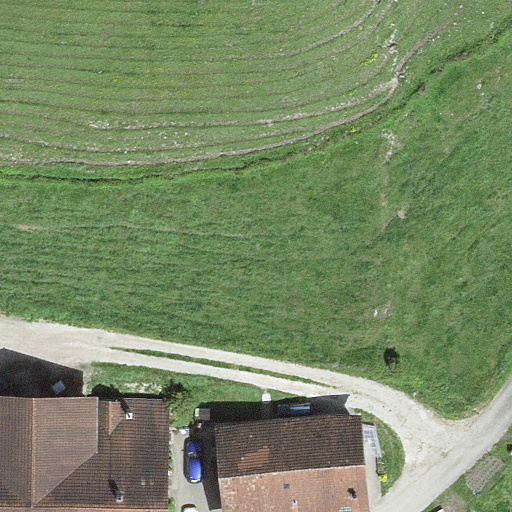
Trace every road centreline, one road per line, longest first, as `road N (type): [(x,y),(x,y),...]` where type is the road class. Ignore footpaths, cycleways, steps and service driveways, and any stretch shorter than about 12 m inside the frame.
road 1 (track): [(447,474),(382,412),(347,394),(226,366),(0,338)]
road 2 (residential): [(511,392),(447,474),(404,511)]
